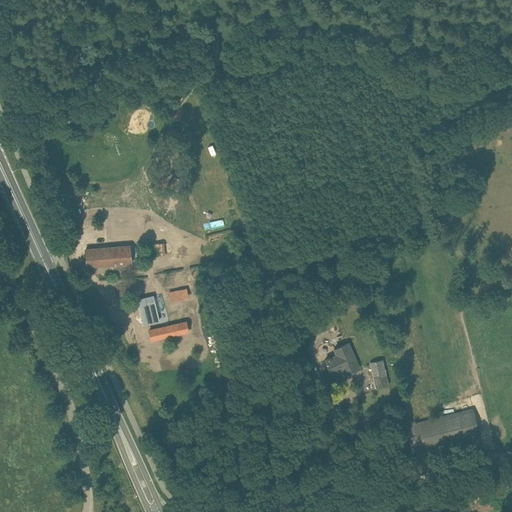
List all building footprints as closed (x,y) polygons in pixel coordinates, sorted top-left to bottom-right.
[(131,262),(130,245),(85,249),(87,266),(131,262)] [(391,277),(386,261),(353,271),(358,286),(391,277)] [(170,293),(171,301),(181,299),(180,291),(170,293)] [(154,295),(139,299),(138,299),(140,307),(144,324),(161,320),(158,311),(154,295)] [(186,321),(159,328),(150,330),(152,340),(189,331),(186,321)] [(335,355),(334,356),(325,360),(331,374),(343,368),(345,374),(359,368),(348,341),(332,348),(335,355)] [(376,387),(389,384),(383,359),(370,362),(376,387)] [(439,416),(447,445),(480,436),(473,408),(439,416)] [(447,445),(439,416),(406,425),(413,453),(447,445)]
